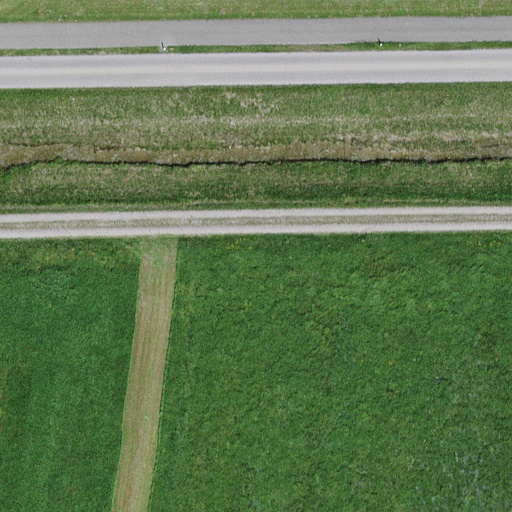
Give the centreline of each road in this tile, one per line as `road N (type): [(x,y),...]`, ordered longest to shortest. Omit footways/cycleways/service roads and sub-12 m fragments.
road 1 (track): [(511,214),(0,224)]
road 2 (unclassified): [(511,68),(0,76)]
